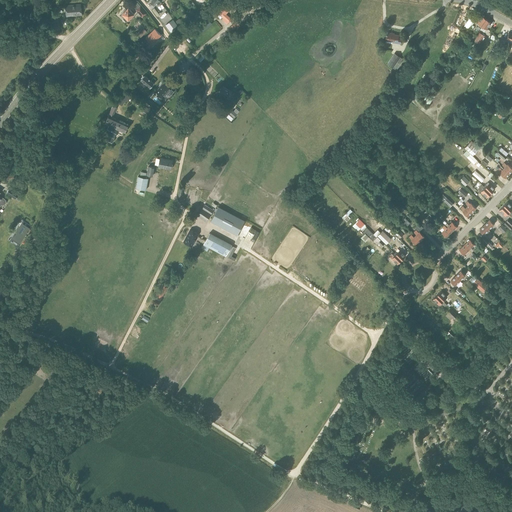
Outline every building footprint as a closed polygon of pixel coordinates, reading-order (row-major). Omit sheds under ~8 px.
[(194,6),(198,10),(199,9),(196,5),(191,0),(190,1),(194,6)] [(133,6),(136,9),(135,10),(142,18),(147,14),(140,6),(137,2),(133,6)] [(65,6),(66,8),(66,16),(82,15),(81,4),(65,6)] [(231,19),(226,14),(230,10),(226,6),(221,11),(219,13),(229,22),(231,19)] [(124,10),(121,13),(125,17),(123,19),(126,22),(134,14),(128,8),(125,11),(124,10)] [(476,23),(479,25),(478,26),(480,28),(486,20),(481,16),(476,23)] [(198,28),(202,33),(212,24),(208,19),(198,28)] [(463,28),(468,31),(474,23),(468,19),(463,28)] [(178,27),(173,20),(165,25),(170,32),(178,27)] [(486,20),(480,28),(481,28),(480,29),(484,32),(491,23),(486,20)] [(59,21),(49,22),(49,31),(60,30),(59,21)] [(241,27),(237,22),(231,27),(235,32),(241,27)] [(155,29),(145,38),(151,44),(161,35),(155,29)] [(386,32),(385,40),(392,42),(400,44),(401,38),(398,38),(398,35),(392,34),(392,33),(386,32)] [(485,36),(479,33),(474,41),(480,44),(485,36)] [(393,68),(400,58),(401,57),(394,53),(387,64),(393,68)] [(403,60),(400,58),(393,68),(397,70),(403,60)] [(141,79),(140,80),(144,83),(143,83),(146,86),(147,85),(150,88),(155,81),(152,79),(151,80),(144,75),(143,76),(141,78),(141,79)] [(167,93),(170,96),(174,92),(170,89),(171,88),(164,82),(156,92),(163,98),(167,93)] [(219,91),(220,91),(218,93),(222,95),(221,96),(225,98),(228,99),(231,93),(229,92),(228,92),(221,88),(221,89),(220,89),(219,91)] [(126,101),(131,94),(125,90),(117,101),(122,104),(125,100),(126,101)] [(142,104),(139,109),(147,114),(150,109),(142,104)] [(111,143),(117,132),(119,129),(125,132),(128,124),(120,121),(119,121),(112,117),(116,108),(112,106),(105,124),(109,125),(103,139),(111,143)] [(236,108),(233,112),(232,110),(229,114),(234,118),(236,114),(236,115),(239,111),(236,108)] [(497,153),(500,155),(504,159),(507,157),(499,150),(497,153)] [(470,154),(467,157),(471,162),(475,158),(470,154)] [(170,160),(160,158),(158,167),(170,169),(172,163),(170,163),(170,160)] [(511,170),(511,168),(507,164),(507,165),(504,163),(502,165),(505,167),(504,169),(509,173),(511,170)] [(509,173),(504,169),(502,170),(500,168),(498,170),(500,172),(500,173),(505,178),(509,173)] [(475,170),(472,173),(482,182),(484,179),(475,170)] [(464,176),(460,180),(465,186),(470,182),(464,176)] [(147,190),(149,179),(139,177),(137,189),(147,190)] [(495,189),(489,183),(488,182),(483,186),(491,193),(495,189)] [(478,189),(481,192),(487,198),(491,193),(483,186),(482,185),(478,189)] [(10,187),(6,193),(16,199),(19,194),(10,187)] [(458,192),(464,197),(467,194),(461,188),(458,192)] [(442,199),(444,201),(450,206),(453,203),(447,198),(445,196),(442,199)] [(468,206),(467,207),(472,212),(476,208),(471,203),(470,204),(468,201),(466,203),(468,206)] [(503,206),(511,214),(511,206),(508,202),(503,206)] [(204,204),(197,216),(206,222),(214,211),(204,204)] [(472,212),(467,207),(465,208),(463,206),(461,208),(463,210),(462,211),(468,217),(472,212)] [(511,215),(511,214),(503,206),(499,210),(505,216),(506,215),(507,216),(509,215),(511,217),(511,215)] [(245,221),(218,207),(210,221),(237,235),(245,221)] [(344,220),(348,216),(352,211),(350,209),(342,217),(344,220)] [(434,216),(430,213),(427,210),(425,212),(428,215),(425,218),(430,223),(433,220),(432,219),(434,216)] [(373,240),(376,237),(358,218),(356,220),(357,221),(355,223),(373,240)] [(405,218),(401,221),(407,227),(411,223),(405,218)] [(485,225),(489,229),(494,224),(490,220),(485,225)] [(447,228),(452,232),(457,227),(452,222),(447,228)] [(19,245),(30,228),(23,223),(15,235),(15,234),(13,236),(14,237),(12,240),(19,245)] [(452,232),(447,228),(444,225),(442,227),(445,230),(442,233),(446,238),(452,232)] [(489,229),(485,225),(479,230),(484,234),(486,235),(491,231),(489,229)] [(507,229),(502,225),(498,228),(503,233),(507,229)] [(198,234),(190,229),(184,242),(192,246),(198,234)] [(383,230),(378,235),(387,244),(392,239),(383,230)] [(417,234),(415,236),(420,241),(425,237),(419,232),(416,230),(414,232),(417,234)] [(41,235),(39,233),(28,248),(30,250),(41,235)] [(226,256),(231,245),(209,233),(203,244),(226,256)] [(416,245),(420,241),(415,236),(414,237),(411,235),(409,237),(412,239),(411,240),(416,245)] [(377,237),(376,237),(373,240),(372,241),(376,245),(379,243),(381,240),(377,237)] [(482,240),(486,245),(490,248),(491,247),(492,245),(489,242),(485,237),(482,240)] [(473,250),(471,248),(474,245),(470,240),(465,245),(472,252),(473,250)] [(472,252),(465,245),(459,250),(464,255),(468,251),(470,254),(472,252)] [(397,253),(396,252),(395,253),(401,260),(405,256),(400,250),(397,253)] [(397,264),(401,260),(395,253),(393,255),(391,254),(389,256),(390,257),(397,264)] [(456,276),(460,281),(465,276),(461,271),(456,276)] [(460,281),(456,276),(451,281),(455,286),(460,281)] [(163,285),(162,287),(156,298),(160,300),(166,289),(168,287),(163,285)] [(441,291),(437,295),(447,305),(444,302),(446,300),(445,299),(447,301),(449,299),(447,297),(441,291)] [(445,306),(447,305),(437,295),(433,299),(439,305),(441,303),(442,304),(445,306)] [(457,315),(451,309),(448,313),(446,315),(451,320),(453,318),(454,318),(457,315)]
